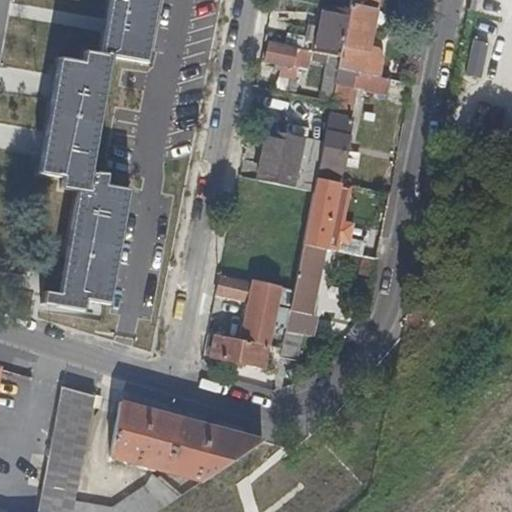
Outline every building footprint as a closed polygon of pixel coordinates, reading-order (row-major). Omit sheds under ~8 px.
[(110,0),(100,55),(84,52),(82,63),(58,59),(37,172),(61,177),(59,188),(76,191),(61,278),(58,294),(43,291),(44,291),(42,290),(39,302),(41,303),(41,301),(56,304),(55,305),(83,310),(84,300),(108,304),(128,189),(105,185),(107,174),(91,171),(107,79),(109,79),(113,57),(147,63),(158,0),(110,0)] [(380,10),(381,0),(349,0),(347,11),(338,56),(335,69),(375,76),(380,55),(379,53),(378,51),(366,49),(374,9),(380,10)] [(338,56),(347,11),(305,2),(299,35),(279,31),(276,43),(308,50),(315,51),(338,56)] [(465,73),(485,79),(494,44),(474,39),(465,73)] [(281,65),(280,70),(275,90),(285,93),(288,80),(295,81),(297,68),(308,70),(311,58),(307,58),(308,52),(267,43),(264,61),(275,63),(281,65)] [(308,50),(308,52),(307,58),(311,58),(314,59),(315,51),(308,50)] [(335,69),(338,56),(328,54),(319,99),(329,101),(335,69)] [(375,76),(335,69),(329,101),(321,140),(313,179),(336,183),(349,118),(345,117),(341,116),(342,109),(347,87),(383,94),(386,78),(375,76)] [(268,130),(258,181),(311,192),(313,179),(321,140),(268,130)] [(328,225),(336,183),(313,179),(311,192),(300,245),(323,249),(362,256),(364,244),(337,239),(325,236),(328,225)] [(325,236),(337,239),(339,228),(348,186),(336,183),(328,225),(325,236)] [(314,295),(323,249),(300,245),(291,290),(283,332),(289,333),(291,327),(305,330),(312,295),(314,295)] [(58,294),(61,278),(45,275),(42,290),(44,291),(43,291),(58,294)] [(266,345),(269,346),(281,288),(251,281),(251,284),(221,277),(217,297),(247,303),(239,340),(240,340),(266,345)] [(297,363),(302,336),(289,333),(283,332),(280,348),(277,360),(297,363)] [(262,367),(266,345),(240,340),(239,340),(210,334),(205,356),(262,367)] [(47,457),(80,464),(95,391),(59,384),(47,457)] [(108,454),(201,480),(260,441),(118,401),(108,454)] [(240,456),(249,470),(275,454),(266,440),(240,456)] [(47,457),(37,511),(70,511),(73,501),(80,464),(47,457)] [(110,509),(73,501),(70,511),(154,511),(159,509),(144,486),(110,509)]
